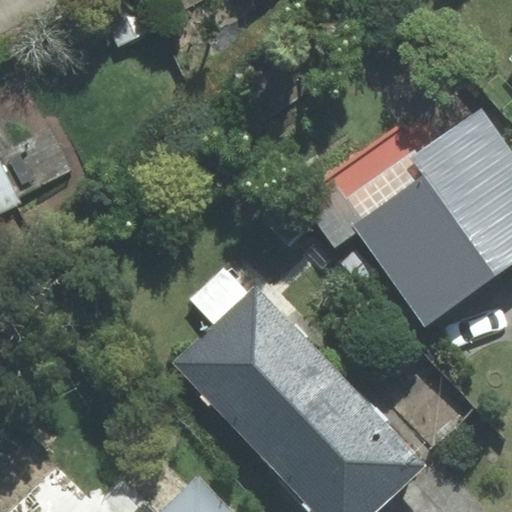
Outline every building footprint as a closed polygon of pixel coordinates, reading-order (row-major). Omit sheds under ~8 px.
[(143,0),(102,21),(116,51),(167,27),(154,0),(143,0)] [(511,275),(511,160),(479,114),(408,164),(349,205),(338,191),(304,214),(334,257),(357,241),(424,337),(511,275)] [(0,221),(25,208),(0,162),(0,233),(2,232),(0,229),(0,221)] [(214,331),(172,370),(307,511),(390,511),(432,472),(259,291),(250,300),(223,272),(189,305),(214,331)] [(226,511),(198,482),(167,511),(226,511)]
